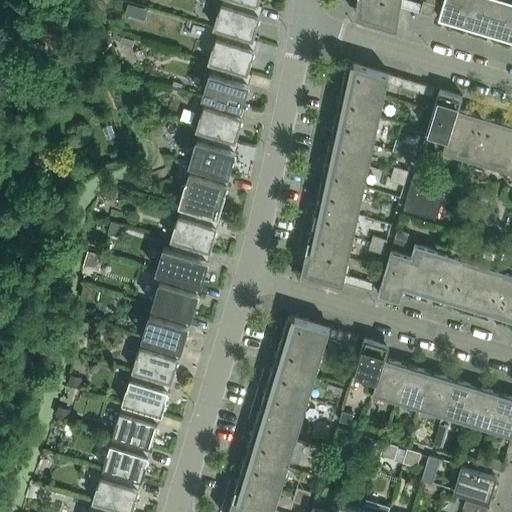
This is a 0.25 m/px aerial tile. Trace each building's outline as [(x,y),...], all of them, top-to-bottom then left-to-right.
[(263,5),(258,3),(258,4),(245,0),(221,0),(214,27),(218,28),(253,38),(253,37),(263,5)] [(423,3),(412,0),(356,0),(355,14),(397,27),(400,6),(420,12),(423,3)] [(426,0),(422,0),(423,3),(420,12),(432,15),(436,3),(426,0)] [(443,0),(438,17),(462,25),(469,0),(443,0)] [(494,0),(469,0),(462,25),(485,31),(494,0)] [(511,25),(511,0),(494,0),(485,31),(508,38),(511,25)] [(129,3),(126,13),(139,17),(142,7),(129,3)] [(33,15),(29,34),(62,41),(65,22),(33,15)] [(258,39),(253,37),(253,38),(218,28),(208,61),(213,62),(213,61),(247,72),(248,71),(258,39)] [(122,36),(120,42),(132,46),(134,41),(122,36)] [(431,95),(433,86),(347,60),(341,88),(382,101),(387,81),(431,95)] [(252,73),(248,71),(247,72),(213,61),(213,62),(203,95),(206,96),(206,95),(242,106),(242,105),(252,73)] [(349,256),(382,101),(341,88),(307,243),(349,256)] [(511,123),(458,107),(462,95),(440,88),(426,131),(446,137),(443,150),(462,156),(460,163),(484,170),(486,163),(511,170),(511,123)] [(29,91),(2,102),(6,112),(34,101),(29,91)] [(245,106),(242,105),(242,106),(206,95),(206,96),(196,128),(199,129),(200,129),(235,139),(245,106)] [(238,140),(235,139),(200,129),(199,129),(189,162),(192,163),(192,162),(228,173),(229,172),(238,140)] [(418,138),(403,134),(401,142),(415,146),(418,138)] [(231,173),(229,172),(228,173),(192,162),(192,163),(179,205),(181,206),(181,205),(218,216),(231,173)] [(409,171),(394,166),(390,180),(405,185),(409,171)] [(446,182),(414,172),(402,209),(434,219),(446,182)] [(220,216),(218,216),(181,205),(181,206),(171,238),(172,239),(172,238),(210,249),(220,216)] [(111,221),(109,232),(119,235),(122,224),(111,221)] [(397,229),(395,236),(406,240),(409,233),(397,229)] [(387,239),(373,235),(369,250),(383,254),(387,239)] [(211,249),(210,249),(172,238),(172,239),(162,271),(201,282),(211,249)] [(404,287),(511,319),(511,264),(497,261),(495,267),(458,256),(460,249),(437,242),(435,249),(415,243),(411,255),(391,249),(378,292),(400,299),(404,287)] [(345,273),(349,256),(307,243),(301,269),(372,291),(374,282),(345,273)] [(162,271),(152,304),(191,315),(201,282),(162,271)] [(83,286),(81,299),(93,301),(95,288),(83,286)] [(181,348),(191,315),(152,304),(142,336),(181,348)] [(355,344),(358,335),(288,313),(278,344),(320,357),(327,335),(355,344)] [(78,322),(78,330),(88,330),(89,322),(78,322)] [(171,381),(181,348),(142,336),(132,369),(171,381)] [(372,392),(373,393),(388,344),(364,337),(353,373),(376,380),(372,392)] [(278,344),(234,491),(275,504),(320,357),(278,344)] [(388,344),(373,393),(396,400),(407,363),(385,357),(389,344),(388,344)] [(407,363),(396,400),(419,407),(430,370),(407,363)] [(132,369),(123,401),(161,413),(171,381),(132,369)] [(419,407),(442,414),(453,377),(430,370),(419,407)] [(71,375),(69,383),(80,386),(82,378),(71,375)] [(442,414),(465,421),(476,384),(453,377),(442,414)] [(328,383),(326,390),(340,394),(342,387),(328,383)] [(465,421),(488,428),(499,391),(476,384),(465,421)] [(511,434),(511,395),(499,391),(488,428),(511,434)] [(152,446),(161,413),(123,401),(113,434),(152,446)] [(59,408),(56,416),(67,419),(69,411),(59,408)] [(353,414),(343,410),(339,421),(350,424),(353,414)] [(317,420),(315,427),(329,431),(332,424),(317,420)] [(315,427),(313,434),(327,439),(329,431),(315,427)] [(352,432),(337,427),(335,434),(349,439),(352,432)] [(142,478),(152,446),(113,434),(112,437),(102,435),(94,462),(103,465),(103,467),(142,478)] [(349,439),(335,434),(333,441),(347,446),(349,439)] [(375,438),(361,434),(359,441),(373,445),(375,438)] [(436,434),(433,443),(442,446),(445,437),(436,434)] [(373,445),(359,441),(357,448),(371,452),(373,445)] [(398,446),(384,442),(382,448),(396,453),(398,446)] [(46,443),(44,448),(56,452),(57,447),(46,443)] [(396,453),(382,448),(380,455),(394,459),(396,453)] [(405,455),(419,459),(421,453),(407,448),(405,455)] [(417,466),(419,459),(405,455),(403,462),(417,466)] [(427,463),(438,466),(440,459),(429,455),(427,463)] [(489,466),(492,459),(480,455),(477,463),(489,466)] [(492,459),(489,466),(500,469),(501,468),(502,467),(504,462),(492,459)] [(436,474),(438,466),(427,463),(424,470),(436,474)] [(489,500),(496,475),(461,464),(454,489),(489,500)] [(132,511),(142,478),(103,467),(93,499),(132,511)] [(436,474),(424,470),(421,480),(432,484),(436,474)] [(297,487),(293,500),(306,504),(310,491),(297,487)] [(227,511),(272,511),(275,504),(234,491),(227,511)] [(131,511),(132,511),(93,499),(89,511),(131,511)] [(311,511),(337,511),(340,501),(334,499),(330,511),(313,506),(311,511)] [(474,511),(477,504),(465,500),(463,508),(474,511)] [(362,511),(363,508),(340,501),(337,511),(362,511)]
